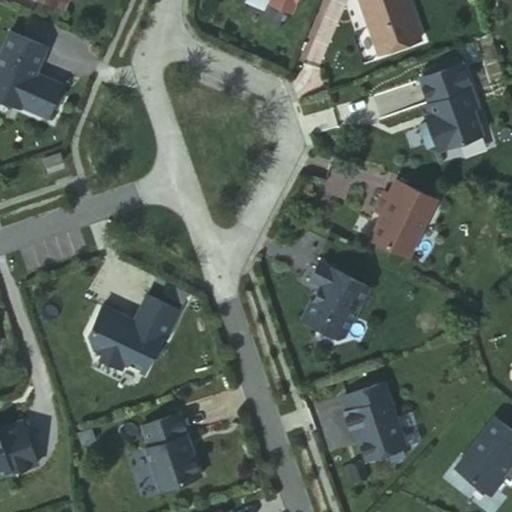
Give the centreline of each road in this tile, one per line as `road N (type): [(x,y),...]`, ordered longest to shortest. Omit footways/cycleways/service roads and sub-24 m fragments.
road 1 (residential): [(217,261),(290,140),(268,85),(153,31)]
road 2 (residential): [(217,261),(300,511)]
road 3 (residential): [(0,240),(179,175)]
road 4 (residential): [(153,31),(145,74),(179,175)]
